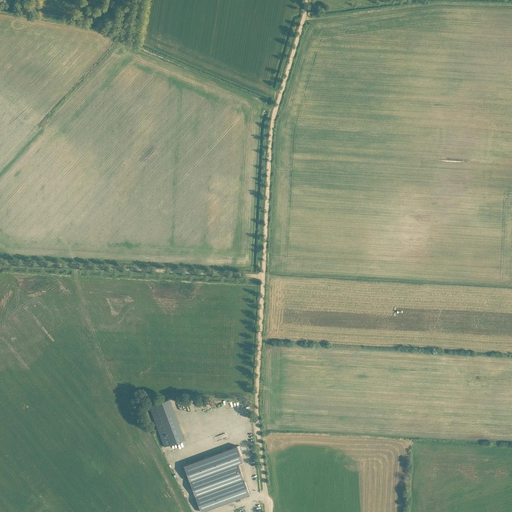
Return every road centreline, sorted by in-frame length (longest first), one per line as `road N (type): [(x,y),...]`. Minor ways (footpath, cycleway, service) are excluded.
road 1 (track): [(0,261),(263,275)]
road 2 (track): [(263,275),(271,129),(303,18)]
road 3 (track): [(263,275),(256,406)]
